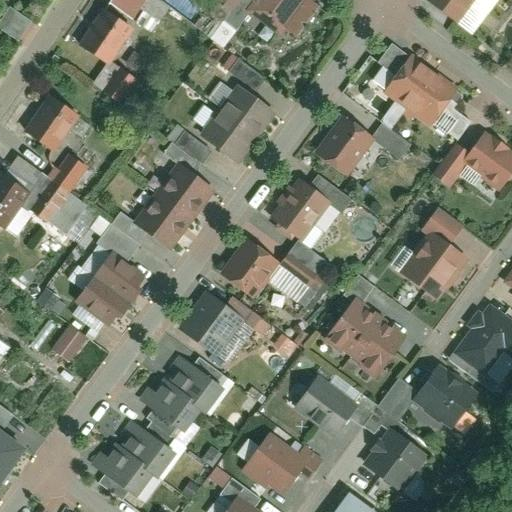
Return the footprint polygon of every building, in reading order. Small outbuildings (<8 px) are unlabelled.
[(127,23),(97,0),(71,35),(98,56),(85,74),(118,99),(137,75),(105,52),(127,23)] [(109,0),(125,11),(132,0),(109,0)] [(238,0),(273,25),(277,20),(290,29),(310,0),(238,0)] [(426,0),(452,19),(459,11),(465,16),(477,0),(426,0)] [(0,20),(0,29),(18,42),(32,22),(9,7),(0,20)] [(229,20),(214,9),(200,28),(215,39),(229,20)] [(443,90),(451,81),(406,46),(403,49),(385,36),(372,53),(375,56),(363,72),(377,83),(376,85),(421,120),(424,115),(448,134),(464,114),(446,100),(450,95),(443,90)] [(231,70),(228,74),(244,86),(256,69),(227,48),(218,60),(231,70)] [(229,160),(270,105),(244,86),(228,74),(188,129),(204,140),(229,160)] [(42,86),(14,126),(42,147),(44,144),(52,150),(59,141),(79,113),(42,86)] [(364,126),(336,104),(310,138),(343,163),(369,129),(399,152),(409,139),(375,113),(364,126)] [(185,166),(204,140),(188,129),(177,121),(168,134),(162,130),(153,142),(167,153),(185,166)] [(492,183),(511,156),(511,147),(477,122),(460,145),(448,136),(425,167),(441,179),(450,166),(466,178),(473,169),(492,183)] [(0,211),(6,216),(19,197),(59,225),(80,195),(60,181),(79,155),(59,141),(52,150),(41,166),(10,144),(0,157),(0,211)] [(185,166),(167,153),(127,207),(146,222),(166,236),(206,182),(185,166)] [(279,191),(268,206),(277,212),(272,218),(285,228),(289,222),(291,223),(282,235),(286,238),(316,261),(325,249),(299,229),(309,216),(314,220),(317,216),(323,221),(351,185),(319,161),(310,174),(299,166),(292,174),(288,171),(275,188),(279,191)] [(395,258),(433,290),(471,244),(449,227),(460,214),(437,195),(418,218),(424,223),(395,258)] [(128,246),(146,222),(127,207),(115,198),(93,227),(109,239),(112,235),(128,246)] [(316,261),(286,238),(278,248),(245,223),(216,261),(249,286),(263,267),(303,297),(325,268),(316,261)] [(112,235),(109,239),(72,289),(77,292),(103,312),(111,318),(148,268),(151,264),(128,246),(112,235)] [(511,252),(501,267),(511,275),(511,283),(511,285),(511,286),(511,252)] [(206,276),(177,318),(190,328),(185,334),(199,344),(203,337),(216,346),(245,303),(206,276)] [(374,366),(408,321),(354,281),(321,325),(374,366)] [(511,304),(491,290),(484,299),(479,295),(467,312),(472,316),(454,341),(485,364),(487,362),(499,370),(510,355),(499,346),(503,340),(511,346),(511,304)] [(96,320),(103,312),(77,292),(70,301),(96,320)] [(86,325),(65,310),(44,339),(66,354),(86,325)] [(287,344),(276,323),(256,333),(267,354),(287,344)] [(145,376),(136,388),(151,399),(177,417),(181,419),(196,397),(207,405),(232,369),(221,361),(217,367),(180,342),(171,354),(166,351),(156,365),(158,367),(149,379),(145,376)] [(480,377),(438,346),(415,377),(399,365),(378,392),(397,406),(409,389),(436,408),(439,405),(452,415),(480,377)] [(363,413),(378,392),(349,370),(343,378),(318,359),(292,394),(332,424),(348,402),(363,413)] [(397,406),(378,392),(363,413),(381,427),(361,454),(398,481),(401,478),(409,484),(423,465),(415,459),(431,437),(394,410),(397,406)] [(171,424),(177,417),(151,399),(143,411),(133,405),(106,443),(100,439),(90,453),(135,484),(151,462),(162,470),(186,435),(171,424)] [(244,418),(255,425),(266,409),(256,401),(244,418)] [(242,451),(239,457),(278,484),(296,459),(308,467),(322,447),(303,434),(300,439),(267,416),(257,431),(246,424),(232,444),(242,451)] [(9,468),(22,450),(0,433),(0,483),(3,486),(13,471),(9,468)] [(215,510),(213,511),(274,511),(278,508),(256,493),(261,486),(215,454),(205,468),(219,478),(203,501),(215,510)] [(376,511),(384,502),(348,474),(319,511),(376,511)] [(86,511),(67,498),(56,511),(86,511)]
